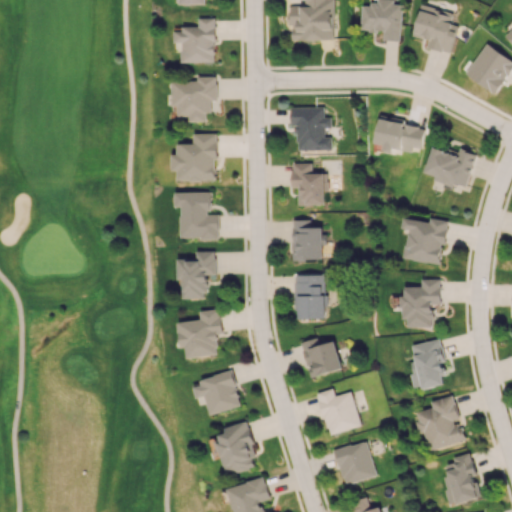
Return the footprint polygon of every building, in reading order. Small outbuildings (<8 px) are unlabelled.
[(335,39),(334,0),(305,0),(305,5),(289,5),(290,24),(292,24),(293,40),(335,39)] [(401,4),(393,4),(393,0),(376,0),(377,4),(361,4),(360,30),(383,31),(382,39),(400,40),(401,4)] [(412,35),(429,39),(427,47),(451,53),(458,24),(451,23),(454,12),(420,4),(412,35)] [(215,17),(198,17),(199,27),(174,28),(174,42),(181,42),(182,62),(216,61),(215,17)] [(466,73),(496,93),(511,69),(511,59),(487,43),(466,73)] [(172,80),(172,105),(177,105),(178,115),(190,115),(190,121),(207,121),(207,112),(212,112),(212,100),(217,100),(217,75),(198,76),(198,80),(172,80)] [(332,149),(331,137),(324,137),(324,128),(331,127),(331,116),(324,116),(324,106),(291,106),(291,125),(297,125),(297,149),(332,149)] [(422,148),(425,127),(405,124),(406,118),(379,114),(375,142),(385,144),(384,151),(393,153),(394,148),(412,151),(412,146),(422,148)] [(218,179),(216,132),(193,133),(193,143),(177,143),(177,153),(171,154),(172,170),(177,170),(178,180),(218,179)] [(425,176),(454,183),(454,182),(468,186),(476,152),(459,148),(459,152),(433,145),(425,176)] [(298,187),(298,204),(325,204),(324,172),(312,172),(312,162),(292,163),(293,187),(298,187)] [(219,238),(219,214),(210,214),(210,191),(175,191),(175,206),(181,206),(181,238),(219,238)] [(447,220),(430,217),(430,221),(404,217),(402,228),(408,229),(404,258),(441,263),(447,220)] [(311,219),(292,219),(293,259),(323,259),(322,243),(324,243),(324,226),(311,227),(311,219)] [(177,258),(177,279),(182,279),(182,298),(207,298),(207,273),(216,273),(216,250),(196,250),(196,258),(177,258)] [(296,318),(325,317),(324,273),(295,274),(296,318)] [(441,278),(422,279),(422,286),(402,286),(403,319),(407,319),(407,327),(433,326),(433,303),(441,303),(441,278)] [(187,357),(219,353),(217,331),(223,331),(220,308),(199,310),(200,319),(178,321),(181,347),(186,347),(187,357)] [(312,377),(342,368),(334,340),(319,345),(317,337),(301,342),(312,377)] [(412,344),(416,360),(410,362),(416,389),(448,382),(438,339),(412,344)] [(210,414),(242,405),(231,369),(199,379),(201,385),(194,387),(198,402),(206,399),(210,414)] [(351,391),(335,395),(333,388),(317,392),(329,434),(361,425),(351,391)] [(466,440),(462,421),(460,421),(453,395),(431,400),(433,408),(416,412),(421,434),(425,433),(429,449),(466,440)] [(218,430),(221,439),(217,441),(226,473),(254,466),(252,458),(257,456),(248,421),(218,430)] [(335,449),(344,484),(376,476),(367,441),(335,449)] [(446,464),(449,475),(443,476),(451,504),(481,496),(474,471),(475,471),(470,452),(453,457),(454,462),(446,464)] [(227,487),(234,511),(264,511),(261,500),(270,498),(264,476),(227,487)] [(381,511),(380,505),(370,508),(367,496),(351,500),(354,511),(381,511)]
